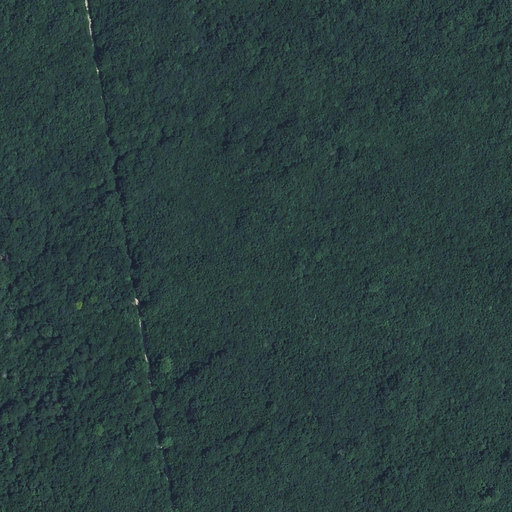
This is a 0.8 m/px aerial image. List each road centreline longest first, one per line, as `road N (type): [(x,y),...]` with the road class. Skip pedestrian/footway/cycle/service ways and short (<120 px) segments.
road 1 (track): [(86,0),(142,305)]
road 2 (track): [(142,305),(177,511)]
